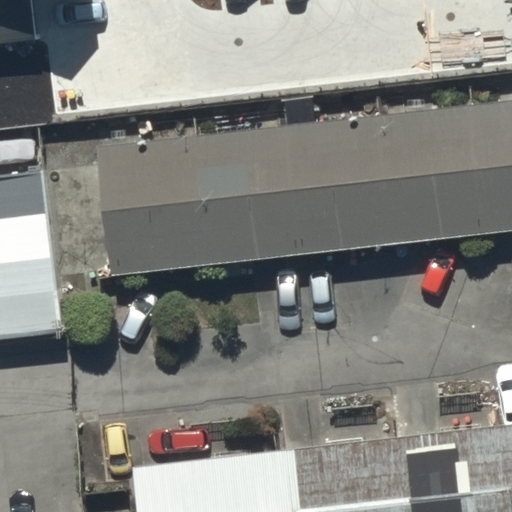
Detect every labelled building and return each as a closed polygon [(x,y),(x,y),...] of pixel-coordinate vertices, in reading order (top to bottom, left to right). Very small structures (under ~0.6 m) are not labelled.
[(0,0),(0,43),(36,39),(31,0),(0,0)] [(404,0),(405,12),(495,5),(494,0),(404,0)] [(511,87),(85,136),(107,279),(511,233),(511,87)] [(48,165),(0,170),(0,329),(65,322),(48,165)] [(511,511),(511,418),(126,463),(135,511),(511,511)]
